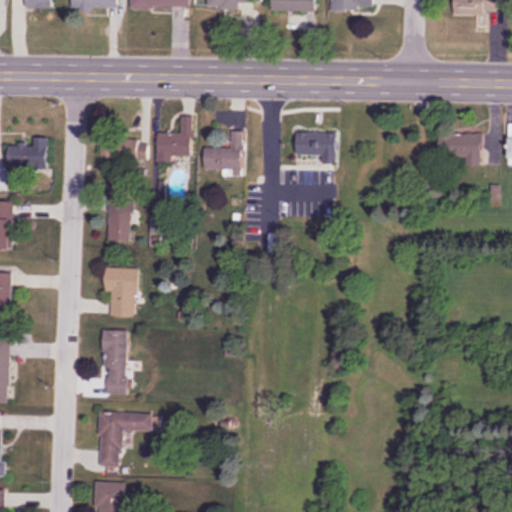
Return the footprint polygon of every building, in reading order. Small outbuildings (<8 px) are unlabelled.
[(25,0),(26,9),(53,9),(53,0),(25,0)] [(119,8),(119,0),(74,0),(74,8),(119,8)] [(209,0),(209,8),(239,8),(239,3),(258,3),(258,0),(209,0)] [(316,11),(316,0),(272,0),(273,11),(316,11)] [(333,0),(334,10),(375,10),(374,0),(333,0)] [(456,0),(456,13),(499,13),(498,0),(456,0)] [(195,117),(183,116),(183,134),(159,133),(159,159),(194,160),(195,117)] [(245,131),(233,131),(233,148),(207,147),(206,169),(225,170),(225,176),(244,176),(245,131)] [(337,132),(298,132),(298,156),(337,156),(337,132)] [(484,134),(441,134),(441,165),(485,165),(484,134)] [(51,138),(38,138),(38,144),(11,144),(11,167),(50,167),(51,138)] [(149,139),(103,139),(103,160),(149,160),(149,139)] [(276,174),(250,174),(250,205),(276,205),(276,174)] [(109,241),(133,241),(133,198),(109,198),(109,241)] [(0,248),(14,249),(14,200),(0,199),(0,248)] [(313,243),(313,226),(297,226),(297,243),(313,243)] [(107,293),(112,293),(112,317),(139,317),(139,267),(107,267),(107,293)] [(0,321),(12,321),(12,272),(0,271),(0,321)] [(104,369),(109,369),(108,394),(128,394),(130,330),(105,329),(104,369)] [(0,402),(10,403),(11,337),(0,336),(0,402)] [(154,431),(154,413),(101,413),(101,466),(123,466),(124,430),(154,431)] [(98,511),(127,511),(129,482),(100,482),(98,511)]
